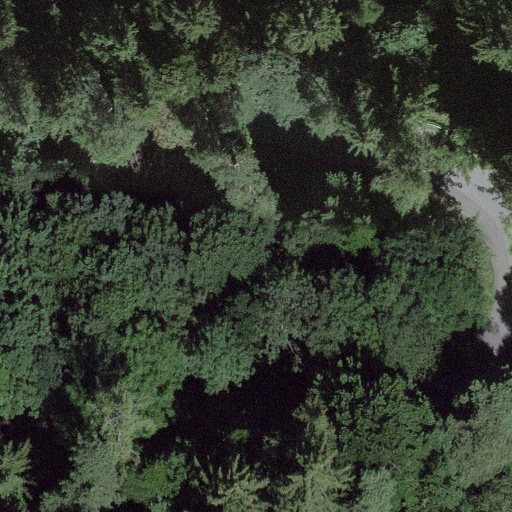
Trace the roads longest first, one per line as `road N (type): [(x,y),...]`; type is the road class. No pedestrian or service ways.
road 1 (tertiary): [(511,307),(501,369),(402,405),(0,458)]
road 2 (tertiary): [(0,98),(331,140),(469,176),(511,226)]
